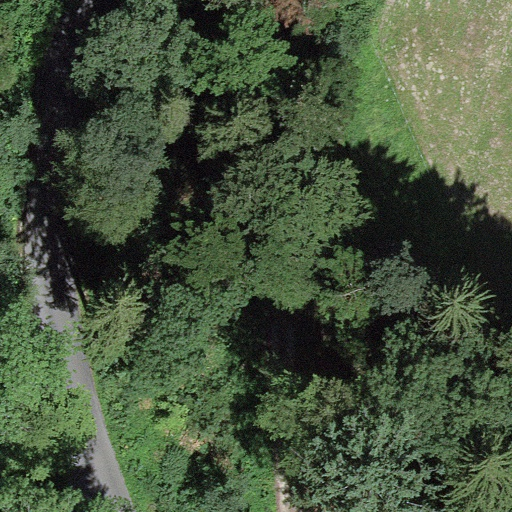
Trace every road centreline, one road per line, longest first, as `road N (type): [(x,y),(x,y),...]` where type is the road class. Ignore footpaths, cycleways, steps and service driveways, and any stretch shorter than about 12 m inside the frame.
road 1 (unclassified): [(109,511),(78,428),(48,251),(50,163),(85,0)]
road 2 (track): [(361,0),(320,105),(295,261),(288,338),(295,511)]
